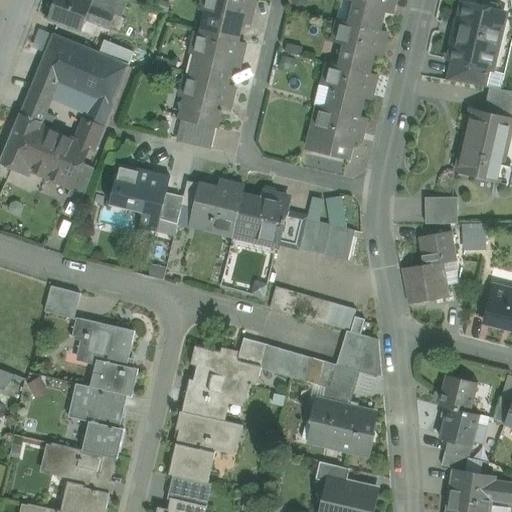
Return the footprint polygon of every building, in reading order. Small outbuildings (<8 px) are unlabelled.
[(53,0),(55,4),(49,21),(82,33),(87,21),(94,0),(53,0)] [(124,0),(94,0),(87,21),(111,30),(112,28),(116,16),(123,18),(124,17),(129,1),(124,0)] [(250,26),(256,1),(251,0),(204,0),(202,11),(214,14),(209,35),(238,42),(242,24),(250,26)] [(344,0),(344,1),(355,3),(351,23),(380,30),(384,13),(393,15),(396,0),(344,0)] [(499,3),(486,0),(483,0),(480,6),(500,11),(499,3)] [(480,6),(463,2),(449,61),(453,62),(488,71),(492,72),(503,26),(500,11),(480,6)] [(116,16),(112,28),(121,32),(127,18),(124,17),(123,18),(116,16)] [(380,30),(351,23),(339,21),(334,44),(345,46),(340,66),(369,73),(373,55),(382,58),(388,32),(380,30)] [(245,44),(238,42),(209,35),(197,32),(191,56),(203,59),(198,78),(227,85),(232,67),(239,69),(245,44)] [(103,127),(129,67),(99,55),(55,36),(32,92),(52,100),(59,83),(95,98),(100,100),(91,121),(103,127)] [(105,40),(99,55),(129,67),(134,52),(105,40)] [(295,44),(287,42),(285,50),(293,53),(295,44)] [(283,59),(280,70),(291,73),(294,62),(283,59)] [(488,71),(453,62),(448,82),(484,88),(488,71)] [(369,73),(340,66),(329,64),(323,87),(334,90),(330,109),(358,116),(363,99),(372,101),(378,75),(369,73)] [(235,87),(227,85),(198,78),(186,75),(181,97),(184,98),(193,100),(188,121),(188,122),(216,128),(221,110),(229,112),(235,87)] [(59,83),(52,100),(87,115),(95,98),(59,83)] [(511,92),(491,89),(485,113),(509,118),(511,118),(511,92)] [(52,100),(32,92),(27,105),(47,113),(52,100)] [(193,100),(184,98),(178,119),(182,120),(188,121),(193,100)] [(63,136),(49,130),(41,127),(47,113),(27,105),(2,163),(29,174),(31,171),(46,177),(63,136)] [(358,116),(330,109),(318,107),(313,130),(324,132),(319,153),(348,160),(352,143),(361,145),(367,118),(358,116)] [(485,113),(472,110),(458,173),(500,182),(503,170),(506,157),(501,156),(509,118),(485,113)] [(55,117),(47,113),(41,127),(49,130),(55,117)] [(511,118),(509,118),(501,156),(506,157),(511,130),(511,118)] [(63,136),(46,177),(46,178),(71,189),(72,189),(83,164),(82,164),(88,150),(94,152),(105,128),(103,127),(91,121),(84,119),(74,141),(63,136)] [(216,128),(188,122),(188,121),(182,120),(178,140),(211,148),(216,128)] [(82,203),(95,169),(83,164),(72,189),(71,189),(67,197),(82,203)] [(152,173),(120,165),(111,199),(145,207),(162,211),(167,194),(170,178),(169,177),(168,179),(152,175),(152,173)] [(500,182),(511,185),(511,171),(503,170),(500,182)] [(184,198),(181,209),(193,212),(200,184),(188,181),(184,198)] [(200,184),(193,212),(216,218),(213,231),(233,236),(236,224),(243,195),(245,188),(222,182),(221,189),(200,184)] [(262,199),(243,195),(236,224),(258,229),(255,242),(277,247),(277,245),(278,240),(284,215),(288,198),(264,192),(262,199)] [(167,194),(162,211),(160,220),(178,225),(181,209),(184,198),(167,194)] [(307,220),(319,224),(325,201),(313,198),(307,220)] [(426,225),(458,224),(458,198),(426,198),(426,225)] [(110,205),(144,213),(145,207),(111,199),(110,205)] [(342,201),(328,204),(333,225),(347,221),(342,201)] [(140,228),(157,232),(160,220),(162,211),(145,207),(144,213),(140,228)] [(181,209),(178,225),(190,228),(193,212),(181,209)] [(296,218),(284,215),(278,240),(290,243),(296,218)] [(307,220),(296,218),(290,243),(301,246),(307,220)] [(178,225),(160,220),(157,232),(175,236),(178,225)] [(307,220),(301,246),(313,249),(319,224),(307,220)] [(331,226),(319,224),(313,249),(325,251),(331,226)] [(343,229),(331,226),(325,251),(337,254),(343,229)] [(354,232),(343,229),(337,254),(348,257),(354,232)] [(355,232),(354,232),(348,257),(337,254),(325,251),(313,249),(301,246),(290,243),(278,240),(277,245),(348,261),(355,232)] [(443,263),(443,265),(458,262),(452,233),(420,239),(425,266),(443,263)] [(485,233),(465,233),(466,249),(486,248),(485,233)] [(410,305),(449,298),(443,265),(443,263),(425,266),(403,269),(410,305)] [(511,288),(492,284),(482,325),(511,332),(511,288)] [(45,312),(74,320),(75,318),(81,295),(52,287),(45,312)] [(282,312),(288,291),(277,288),(271,309),(282,312)] [(293,316),(299,294),(288,291),(282,312),(293,316)] [(305,319),(311,298),(299,294),(293,316),(305,319)] [(316,322),(322,301),(311,298),(305,319),(316,322)] [(328,325),(334,304),(322,301),(316,322),(328,325)] [(340,329),(345,308),(334,304),(328,325),(340,329)] [(351,332),(357,311),(345,308),(340,329),(351,332)] [(365,320),(356,317),(351,332),(361,335),(365,320)] [(77,338),(78,335),(82,319),(75,318),(74,320),(71,336),(77,338)] [(136,332),(82,319),(78,335),(80,336),(94,339),(89,359),(96,361),(95,365),(90,387),(132,397),(139,368),(128,366),(136,332)] [(351,332),(347,331),(344,343),(367,349),(370,338),(361,335),(351,332)] [(75,360),(95,365),(96,361),(89,359),(94,339),(80,336),(75,360)] [(378,340),(370,338),(367,349),(363,361),(360,372),(377,378),(378,340)] [(245,339),(238,359),(239,359),(238,363),(250,365),(256,342),(245,339)] [(256,342),(250,365),(261,368),(268,346),(256,342)] [(367,349),(344,343),(340,354),(363,361),(367,349)] [(291,352),(268,346),(261,368),(261,369),(284,376),(291,352)] [(221,353),(195,347),(191,364),(213,369),(212,375),(251,384),(258,386),(261,369),(261,368),(250,365),(238,363),(239,359),(238,359),(221,355),(221,353)] [(291,352),(284,376),(296,379),(302,355),(291,352)] [(363,361),(340,354),(337,366),(360,372),(363,361)] [(314,359),(302,355),(296,379),(307,383),(314,359)] [(325,362),(314,359),(307,383),(319,386),(325,362)] [(337,366),(325,362),(319,386),(325,388),(326,388),(330,389),(337,366)] [(213,369),(191,364),(191,365),(198,366),(194,381),(197,381),(194,393),(187,392),(182,412),(220,421),(225,398),(246,403),(251,384),(212,375),(213,369)] [(360,372),(337,366),(330,389),(326,388),(325,388),(323,400),(350,407),(360,372)] [(0,369),(0,382),(11,387),(15,376),(0,369)] [(479,383),(447,375),(439,407),(448,409),(471,414),(479,383)] [(511,378),(509,377),(502,395),(511,399),(511,378)] [(37,381),(30,388),(37,394),(43,388),(37,381)] [(132,397),(90,387),(76,384),(71,409),(82,412),(90,421),(89,422),(82,451),(118,459),(125,430),(120,429),(127,398),(132,399),(132,397)] [(511,404),(511,399),(502,395),(493,420),(505,423),(511,404)] [(323,400),(316,399),(310,422),(318,424),(313,444),(370,457),(375,435),(368,433),(373,412),(323,400)] [(69,418),(89,422),(90,421),(82,412),(71,409),(69,418)] [(471,414),(448,409),(441,438),(472,446),(480,416),(471,414)] [(220,421),(182,412),(178,429),(184,431),(180,448),(177,447),(171,475),(175,476),(209,484),(217,453),(213,452),(215,443),(239,449),(244,426),(220,421)] [(472,446),(448,440),(445,452),(469,458),(472,446)] [(82,451),(54,445),(49,465),(81,473),(78,484),(69,482),(66,498),(70,499),(67,511),(63,511),(62,511),(105,511),(107,508),(111,494),(105,493),(108,482),(111,482),(115,460),(117,461),(118,459),(82,451)] [(469,458),(445,452),(442,466),(466,472),(469,458)] [(367,511),(373,491),(346,485),(349,469),(320,463),(317,479),(331,482),(324,511),(367,511)] [(466,472),(452,470),(446,511),(490,511),(492,506),(492,501),(511,504),(511,486),(506,483),(495,482),(496,478),(466,472)] [(209,484),(175,476),(169,501),(171,501),(171,499),(207,507),(212,484),(209,484)] [(207,507),(171,499),(171,501),(168,510),(159,508),(158,511),(207,511),(208,507),(207,507)]
